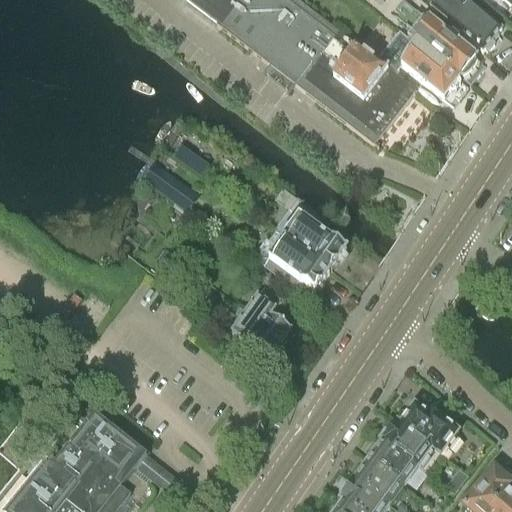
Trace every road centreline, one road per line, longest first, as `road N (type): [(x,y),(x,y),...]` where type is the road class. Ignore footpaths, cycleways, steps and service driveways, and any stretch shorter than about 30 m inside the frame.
road 1 (unclassified): [(250,511),(226,491),(210,451),(32,310)]
road 2 (tertiary): [(260,511),(390,324)]
road 3 (residential): [(390,324),(511,432)]
